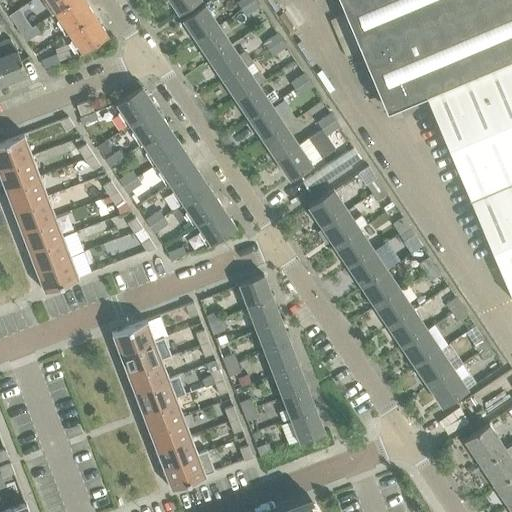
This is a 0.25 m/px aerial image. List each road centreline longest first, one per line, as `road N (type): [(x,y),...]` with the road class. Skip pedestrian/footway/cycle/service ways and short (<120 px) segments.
road 1 (residential): [(0,350),(281,239)]
road 2 (residential): [(408,441),(281,239)]
road 3 (residential): [(281,239),(149,55)]
road 4 (residential): [(223,511),(408,441)]
road 5 (residential): [(0,121),(149,55)]
